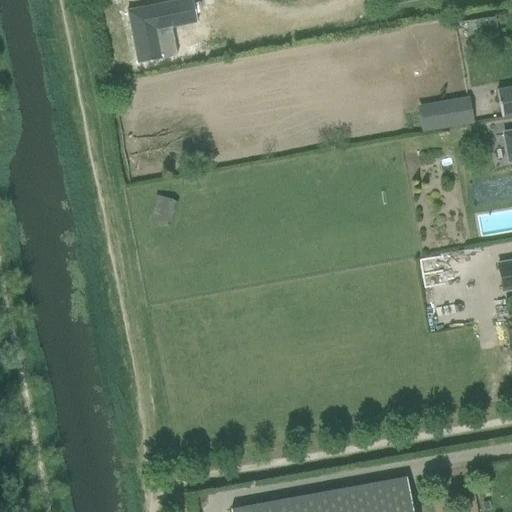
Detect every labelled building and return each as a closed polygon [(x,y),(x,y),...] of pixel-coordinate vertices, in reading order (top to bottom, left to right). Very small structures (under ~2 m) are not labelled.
[(190,0),(191,2),(130,13),(139,63),(137,63),(137,61),(136,62),(136,64),(161,60),(176,57),(170,25),(195,21),(195,23),(194,23),(194,24),(196,23),(191,0),(190,0)] [(478,20),(482,48),(499,46),(494,18),(478,20)] [(511,87),(496,91),(501,118),(511,115),(511,87)] [(468,103),(418,112),(422,132),(472,123),(468,103)] [(508,162),(511,161),(511,132),(503,134),(508,162)] [(155,197),(147,222),(165,227),(172,202),(155,197)] [(511,261),(497,265),(502,291),(511,289),(511,261)] [(410,511),(405,479),(230,510),(230,511),(410,511)]
